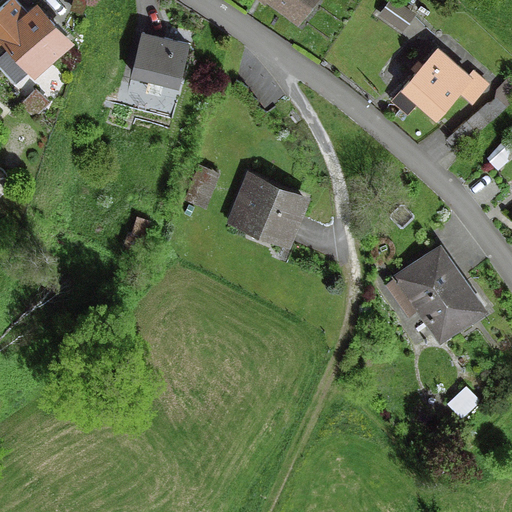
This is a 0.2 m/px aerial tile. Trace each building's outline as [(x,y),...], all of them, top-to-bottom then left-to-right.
[(35,5),(25,14),(13,0),(3,0),(0,3),(0,34),(11,47),(0,56),(0,61),(15,77),(28,65),(31,69),(65,39),(35,5)] [(272,0),(297,18),(310,0),(272,0)] [(398,27),(408,12),(390,0),(388,0),(379,14),(398,27)] [(185,43),(162,38),(139,32),(130,73),(175,84),(185,43)] [(433,116),(456,89),(468,100),(484,82),(471,71),(466,77),(433,49),(400,87),(433,116)] [(236,129),(249,137),(264,112),(252,105),(255,100),(243,92),(246,87),(234,80),(218,105),(230,112),(227,117),(240,124),(236,129)] [(484,122),(474,112),(445,138),(456,150),(475,133),(473,132),(484,122)] [(183,198),(203,206),(216,173),(197,165),(183,198)] [(285,237),(295,214),(301,198),(248,176),(232,216),(285,237)] [(452,267),(437,246),(384,283),(405,313),(417,305),(439,336),(480,308),(462,282),(459,284),(448,270),(452,267)] [(446,402),(455,411),(472,395),(464,386),(446,402)]
